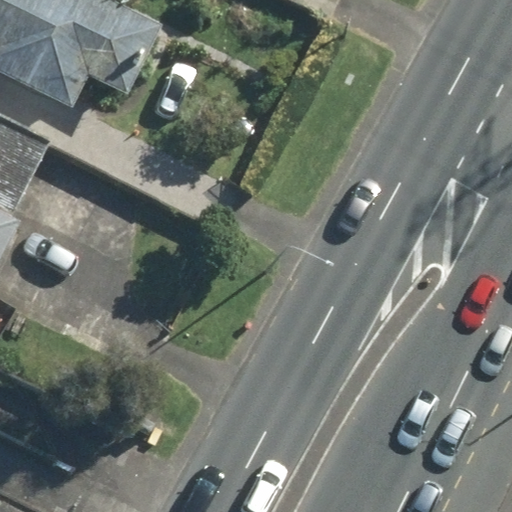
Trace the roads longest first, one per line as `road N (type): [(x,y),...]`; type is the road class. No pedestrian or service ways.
road 1 (primary): [(225,511),(336,307),(501,161)]
road 2 (primary): [(501,161),(452,371),(375,511)]
